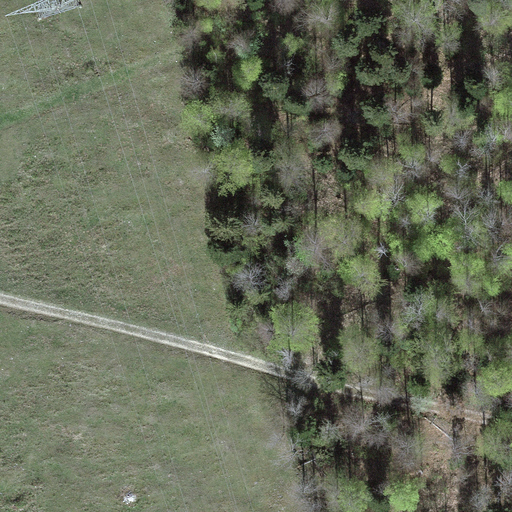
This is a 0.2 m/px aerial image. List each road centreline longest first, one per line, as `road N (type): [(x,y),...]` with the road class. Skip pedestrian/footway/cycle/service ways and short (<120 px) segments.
road 1 (track): [(511,426),(0,298)]
road 2 (track): [(0,127),(311,0)]
